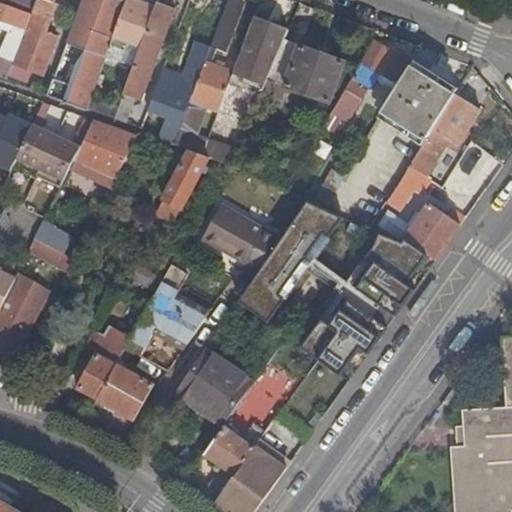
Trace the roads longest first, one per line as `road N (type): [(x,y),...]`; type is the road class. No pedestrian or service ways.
road 1 (residential): [(511,229),(311,511)]
road 2 (residential): [(360,0),(511,58)]
road 3 (secondary): [(40,444),(88,467),(147,511)]
